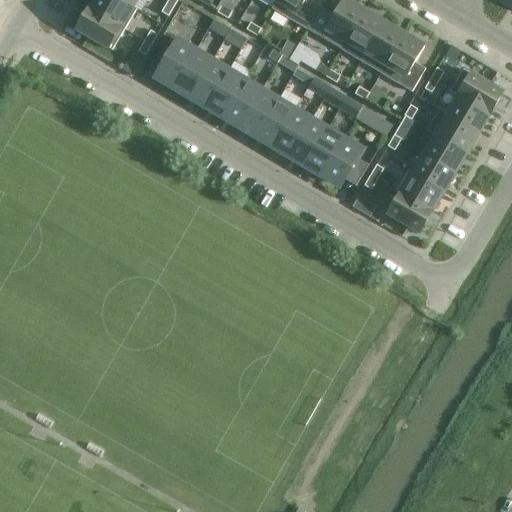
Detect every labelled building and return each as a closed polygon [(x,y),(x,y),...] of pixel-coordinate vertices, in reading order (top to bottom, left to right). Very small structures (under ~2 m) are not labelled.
[(116,0),(96,0),(90,11),(124,32),(136,12),(116,0)] [(116,0),(136,12),(137,10),(135,9),(140,0),(144,0),(148,2),(148,0),(116,0)] [(307,0),(278,0),(273,10),(304,29),(318,6),(307,0)] [(318,6),(304,29),(322,39),(342,51),(365,12),(345,0),(335,16),(318,6)] [(175,7),(168,3),(162,13),(169,17),(175,7)] [(218,14),(228,20),(232,13),(222,6),(218,14)] [(113,51),(124,32),(90,11),(78,31),(113,51)] [(362,63),(385,24),(365,12),(342,51),(362,63)] [(214,21),(209,30),(225,39),(231,30),(214,21)] [(251,24),(247,31),(257,37),(261,30),(251,24)] [(381,75),(404,35),(385,24),(362,63),(381,75)] [(225,39),(224,41),(241,51),(247,40),(231,30),(225,39)] [(152,46),(158,36),(151,32),(145,42),(152,46)] [(415,64),(425,48),(404,35),(381,75),(412,93),(426,70),(415,64)] [(175,88),(195,54),(167,37),(155,57),(166,64),(157,78),(175,88)] [(152,46),(145,42),(139,53),(146,57),(152,46)] [(273,51),(268,58),(278,64),(282,56),(273,51)] [(191,98),(212,63),(195,54),(175,88),(191,98)] [(208,108),(228,73),(212,63),(191,98),(208,108)] [(326,78),(330,71),(320,65),(316,72),(326,78)] [(437,69),(431,79),(438,84),(444,73),(437,69)] [(309,86),(313,79),(297,70),(293,77),(309,86)] [(460,96),(459,97),(490,115),(503,93),(464,70),(451,91),(460,96)] [(330,71),(326,78),(337,84),(341,77),(330,71)] [(224,118),(245,83),(228,73),(208,108),(224,118)] [(431,79),(425,90),(432,94),(438,84),(431,79)] [(314,80),(304,97),(311,101),(314,95),(324,100),(324,99),(330,89),(314,80)] [(241,127),(261,93),(245,83),(224,118),(241,127)] [(355,95),(366,101),(370,94),(359,88),(355,95)] [(330,89),(324,99),(334,105),(340,95),(330,89)] [(257,137),(278,103),(261,93),(241,127),(257,137)] [(479,134),(490,115),(459,97),(448,115),(440,110),(440,111),(479,134)] [(347,99),(341,109),(351,115),(357,105),(347,99)] [(274,147),(294,112),(278,103),(257,137),(274,147)] [(411,106),(405,117),(412,121),(418,111),(411,106)] [(428,130),(467,153),(479,134),(440,111),(428,130)] [(290,157),(311,122),(294,112),(274,147),(290,157)] [(307,167),(327,132),(311,122),(290,157),(307,167)] [(400,127),(394,137),(401,141),(407,131),(400,127)] [(455,173),(467,153),(428,130),(428,131),(436,136),(425,155),(455,173)] [(323,176),(344,142),(327,132),(307,167),(323,176)] [(394,137),(388,147),(395,152),(401,141),(394,137)] [(341,187),(361,152),(344,142),(323,176),(341,187)] [(444,193),(455,173),(425,155),(413,174),(409,172),(444,193)] [(377,166),(371,176),(378,180),(384,170),(377,166)] [(409,172),(398,191),(432,212),(444,193),(409,172)] [(371,176),(365,187),(372,191),(378,180),(371,176)] [(420,233),(432,212),(398,191),(397,193),(401,195),(389,215),(420,233)]
